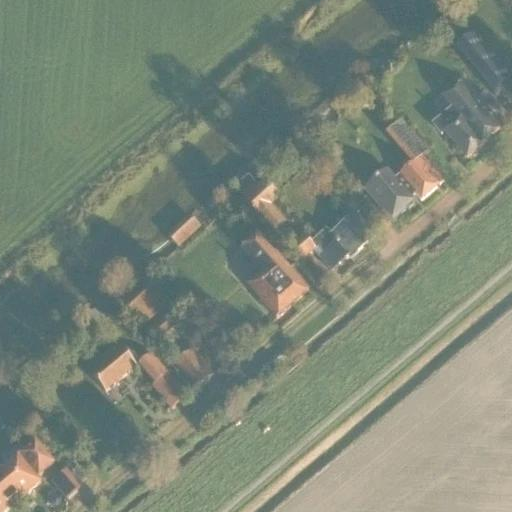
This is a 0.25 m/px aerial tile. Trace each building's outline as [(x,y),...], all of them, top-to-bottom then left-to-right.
[(476,36),(457,52),(494,97),(508,86),(511,82),(511,79),(490,52),(476,36)] [(488,141),(487,140),(500,130),(462,82),(443,98),(453,110),(432,127),(441,138),(446,134),(466,159),(488,141)] [(401,123),(389,133),(400,146),(412,136),(401,123)] [(309,167),(318,159),(307,145),(297,153),(309,167)] [(412,201),(417,197),(422,202),(443,185),(421,160),(396,182),(388,173),(366,192),(393,222),(404,212),(403,211),(413,203),(412,201)] [(273,190),(265,181),(255,191),(252,188),(241,197),(275,234),(286,224),(271,208),(280,200),(272,191),(273,190)] [(201,228),(190,216),(167,237),(179,249),(201,228)] [(350,260),(351,261),(375,239),(355,217),(331,238),(326,232),(310,245),(321,257),(318,259),(332,275),(350,260)] [(308,291),(259,236),(243,251),(263,274),(249,287),(278,318),(308,291)] [(315,252),(304,239),(291,250),(303,263),(315,252)] [(139,325),(160,308),(143,287),(122,304),(139,325)] [(161,341),(174,330),(165,319),(151,329),(161,341)] [(106,395),(137,369),(119,347),(100,363),(103,368),(92,378),(106,395)] [(174,366),(196,392),(214,377),(193,351),(174,366)] [(187,399),(167,375),(151,356),(138,367),(155,386),(153,388),(172,412),(187,399)] [(27,431),(20,438),(27,445),(34,439),(27,431)] [(19,459),(12,464),(0,474),(0,511),(8,511),(41,485),(38,482),(57,466),(38,442),(19,459)] [(83,491),(67,472),(52,485),(67,504),(83,491)]
